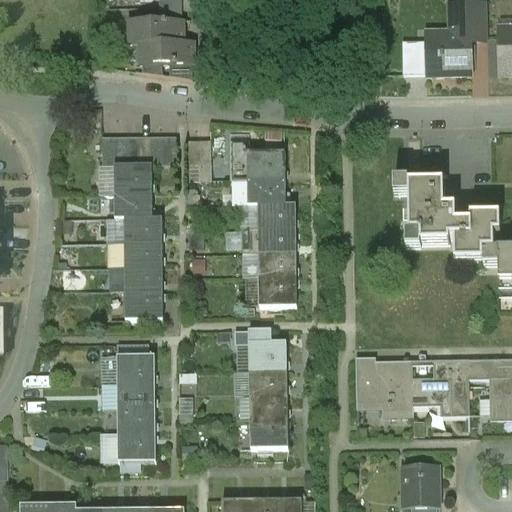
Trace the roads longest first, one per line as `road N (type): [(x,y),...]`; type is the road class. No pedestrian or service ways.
road 1 (residential): [(0,405),(29,345),(48,226),(41,149),(25,114)]
road 2 (residential): [(511,117),(330,120),(212,109)]
road 3 (residential): [(212,109),(106,93),(25,114)]
road 4 (track): [(330,120),(348,0)]
